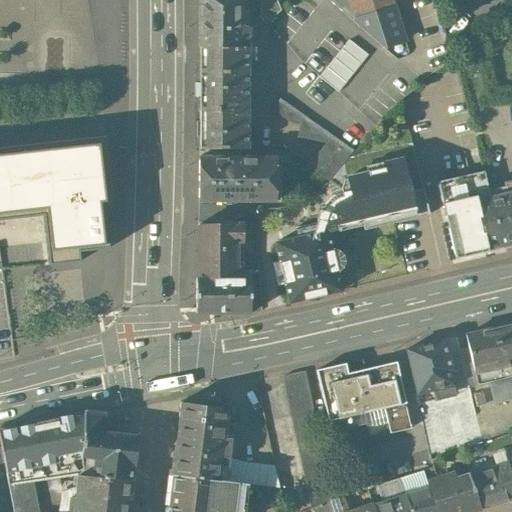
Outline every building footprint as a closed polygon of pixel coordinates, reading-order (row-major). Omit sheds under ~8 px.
[(199,0),(199,61),(202,61),(202,71),(248,72),(247,60),(246,60),(246,47),(248,47),(247,46),(246,46),(247,10),(239,10),(239,0),(199,0)] [(262,0),(267,16),(280,12),(276,0),(262,0)] [(394,8),(391,0),(328,0),(383,47),(384,46),(401,41),(391,9),(394,8)] [(346,42),(322,70),(346,90),(370,62),(346,42)] [(248,72),(202,71),(201,147),(198,147),(199,149),(247,150),(248,72)] [(320,127),(279,99),(270,111),(288,123),(298,126),(295,139),(324,145),(305,167),(328,182),(353,151),(320,127)] [(105,139),(0,149),(0,218),(43,214),(48,262),(80,259),(79,250),(107,248),(103,205),(112,204),(105,139)] [(275,158),(199,157),(199,201),(274,201),(275,158)] [(402,158),(365,167),(367,172),(350,176),(351,178),(346,179),(349,191),(341,193),(334,196),(331,198),(328,200),(323,207),(320,207),(319,210),(318,210),(315,220),(316,220),(315,223),(295,228),(297,238),(327,231),(328,233),(337,231),(338,232),(378,223),(379,226),(429,215),(423,189),(410,192),(402,158)] [(504,187),(488,191),(483,172),(437,183),(455,260),(511,246),(511,181),(503,183),(504,187)] [(238,225),(199,225),(200,278),(237,278),(237,243),(243,243),(243,225),(238,225)] [(297,238),(273,243),(278,262),(272,263),(278,287),(283,285),(288,304),(305,300),(305,301),(311,302),(319,300),(324,297),(324,295),(341,291),(337,273),(343,269),(344,263),(343,255),(337,250),(331,249),(328,233),(327,231),(297,238)] [(200,278),(196,278),(196,314),(250,313),(249,278),(237,278),(200,278)] [(511,327),(510,326),(465,336),(468,348),(459,350),(468,388),(488,383),(494,404),(511,399),(511,327)] [(445,341),(407,350),(414,380),(452,371),(445,341)] [(395,363),(347,374),(344,364),(316,371),(327,422),(384,409),(405,404),(405,402),(395,363)] [(452,371),(414,380),(417,393),(455,384),(452,371)] [(332,501),(304,372),(283,377),(312,509),(330,502),(332,501)] [(417,400),(405,402),(405,404),(411,429),(423,426),(417,400)] [(227,410),(181,404),(178,426),(179,426),(173,475),(219,480),(221,465),(226,465),(227,458),(229,441),(223,440),(227,410)] [(405,404),(384,409),(390,434),(411,429),(405,404)] [(58,421),(58,452),(80,448),(84,411),(57,417),(58,421)] [(126,436),(101,433),(103,414),(84,411),(80,448),(80,455),(83,476),(131,481),(135,448),(134,448),(126,437),(126,436)] [(474,415),(464,418),(470,446),(481,443),(474,415)] [(58,452),(58,421),(33,426),(32,423),(0,429),(0,444),(6,472),(57,462),(58,452)] [(240,462),(227,458),(226,465),(221,465),(219,480),(237,483),(240,462)] [(240,462),(237,483),(247,484),(278,487),(274,466),(240,462)] [(511,475),(508,462),(469,475),(480,508),(511,498),(511,475)] [(83,476),(77,475),(76,490),(72,489),(70,511),(127,511),(131,481),(83,476)] [(173,475),(172,475),(166,511),(244,511),(247,484),(237,483),(219,480),(173,475)] [(469,475),(429,488),(438,511),(466,511),(480,508),(469,475)] [(398,479),(377,486),(383,503),(404,496),(398,479)] [(438,511),(429,488),(406,496),(411,511),(438,511)] [(383,503),(373,506),(375,511),(411,511),(406,496),(404,496),(383,503)] [(332,501),(330,502),(333,511),(348,511),(343,497),(332,501)] [(333,511),(330,502),(312,509),(312,511),(333,511)]
